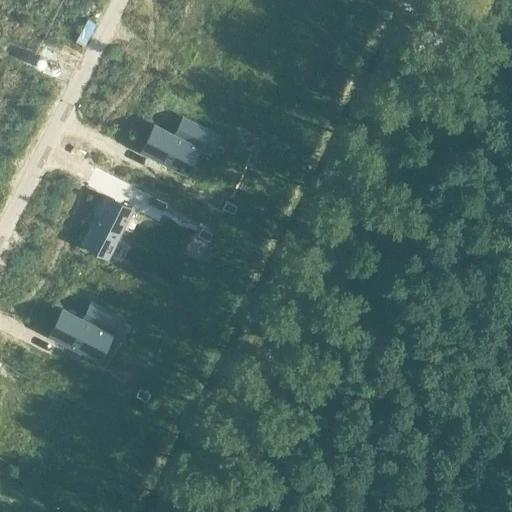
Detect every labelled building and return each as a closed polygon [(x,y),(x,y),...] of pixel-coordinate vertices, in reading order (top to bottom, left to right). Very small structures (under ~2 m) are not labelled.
[(196,4),(185,26),(227,47),(238,25),(248,30),(255,15),(229,2),(221,17),(196,4)] [(265,100),(262,107),(272,113),(276,106),(265,100)] [(155,125),(142,150),(186,172),(198,146),(209,152),(218,135),(184,117),(175,135),(155,125)] [(109,197),(86,244),(107,255),(131,208),(109,197)] [(226,201),(222,208),(233,214),(237,206),(226,201)] [(201,228),(198,235),(208,241),(212,234),(201,228)] [(63,309),(50,334),(98,359),(111,333),(118,336),(126,319),(92,302),(83,319),(63,309)] [(139,388),(136,395),(146,401),(150,394),(139,388)] [(11,389),(0,411),(0,414),(47,438),(60,413),(11,389)] [(80,415),(86,404),(64,393),(59,404),(80,415)] [(106,419),(102,426),(113,432),(116,425),(106,419)]
